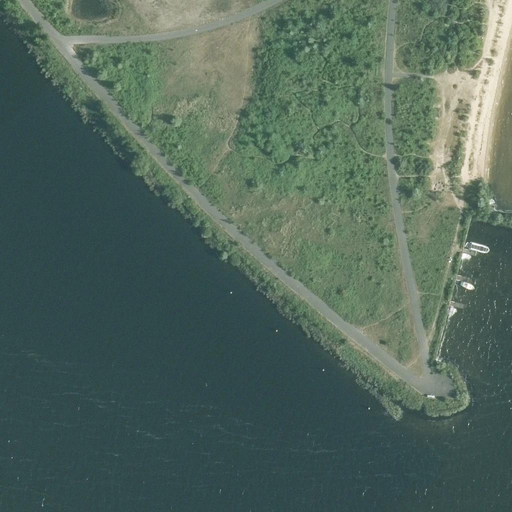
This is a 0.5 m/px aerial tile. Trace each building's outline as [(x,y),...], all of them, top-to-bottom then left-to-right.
[(153,86),(164,81),(159,70),(148,74),(153,86)] [(207,162),(215,171),(223,164),(215,155),(207,162)] [(184,200),(194,206),(199,198),(189,192),(184,200)] [(197,214),(194,221),(203,225),(206,218),(197,214)] [(226,255),(233,245),(227,241),(220,251),(226,255)]
